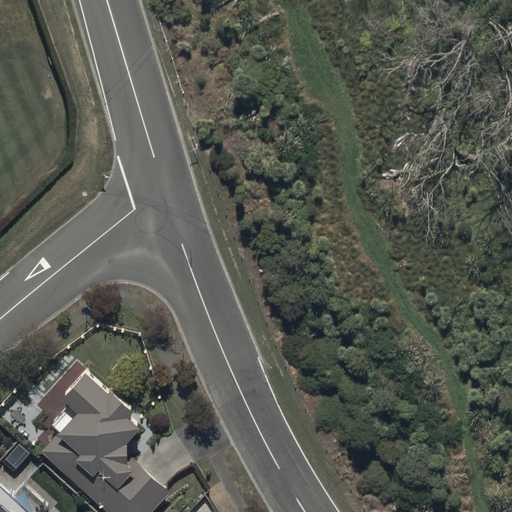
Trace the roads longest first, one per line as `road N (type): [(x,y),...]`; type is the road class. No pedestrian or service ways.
road 1 (unclassified): [(165,191),(206,313),(306,511)]
road 2 (residential): [(165,191),(0,321)]
road 3 (unclassified): [(165,191),(106,0)]
